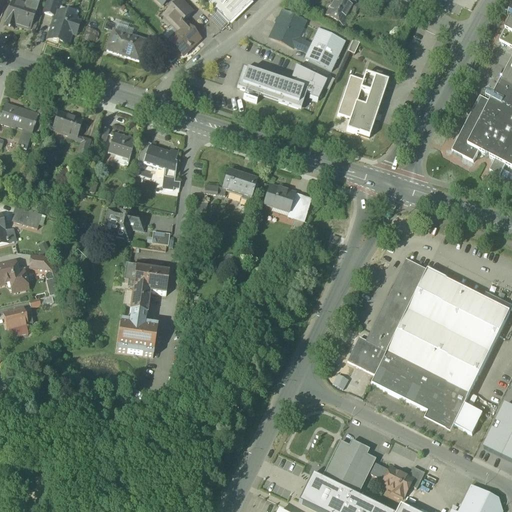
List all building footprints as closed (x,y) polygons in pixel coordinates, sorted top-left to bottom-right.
[(27,0),(25,7),(37,11),(40,0),(27,0)] [(62,4),(50,0),(47,0),(42,14),(55,18),(56,14),(64,17),(66,11),(60,9),(62,4)] [(169,1),(167,0),(154,0),(162,8),(169,1)] [(229,0),(222,8),(214,0),(208,6),(228,27),(253,3),(250,0),(229,0)] [(354,5),(345,0),(336,0),(326,18),(341,28),(350,13),(355,16),(359,9),(354,6),(354,5)] [(25,7),(12,3),(5,27),(15,30),(16,27),(30,32),(37,11),(25,7)] [(179,3),(168,14),(180,26),(191,15),(179,3)] [(77,13),(68,10),(66,11),(64,17),(76,21),(78,15),(77,13)] [(511,13),(508,18),(511,20),(511,22),(510,21),(510,22),(509,22),(504,30),(506,31),(505,32),(511,35),(511,89),(501,83),(500,85),(499,84),(495,93),(496,94),(495,95),(494,97),(489,94),(486,100),(492,103),(490,104),(468,148),(479,153),(485,157),(486,160),(489,159),(495,162),(505,167),(511,170),(511,13)] [(64,17),(56,14),(55,18),(48,41),(59,44),(68,46),(67,47),(68,47),(72,36),(75,37),(80,24),(76,23),(77,21),(76,21),(64,17)] [(304,25),(283,15),(271,39),(272,40),(292,49),(293,48),(308,55),(311,49),(296,42),(304,25)] [(187,28),(176,38),(170,44),(182,57),(190,50),(189,50),(198,41),(199,41),(187,28)] [(345,45),(318,32),(311,49),(308,55),(305,61),(331,74),(345,45)] [(511,35),(505,32),(504,33),(503,33),(499,41),(500,42),(499,43),(511,49),(511,35)] [(146,44),(113,33),(107,53),(139,64),(146,44)] [(359,45),(353,42),(347,54),(354,57),(359,45)] [(176,61),(169,52),(164,56),(171,65),(176,61)] [(511,62),(501,83),(511,89),(511,62)] [(315,80),(297,71),(292,88),(307,93),(306,97),(319,101),(324,90),(329,93),(334,82),(318,74),(315,80)] [(292,88),(243,72),(237,91),(300,113),(306,97),(307,93),(292,88)] [(365,109),(355,106),(346,133),(369,140),(388,84),(365,76),(360,93),(369,96),(365,109)] [(474,109),(468,122),(467,121),(462,130),(463,131),(457,142),(456,142),(452,151),(453,151),(452,153),(453,153),(453,154),(461,159),(462,158),(473,164),(479,153),(468,148),(490,104),(480,99),(479,100),(478,100),(473,109),(474,109)] [(38,117),(5,107),(0,123),(0,125),(15,130),(16,129),(23,131),(18,148),(21,150),(23,151),(23,150),(26,151),(32,134),(34,129),(35,130),(35,127),(38,117)] [(83,123),(58,115),(52,133),(68,138),(68,140),(81,145),(83,141),(77,139),(83,123)] [(109,131),(102,129),(97,144),(104,146),(109,131)] [(134,144),(114,137),(108,156),(109,154),(129,161),(127,165),(128,166),(136,142),(135,142),(134,144)] [(90,143),(83,141),(81,145),(78,155),(85,157),(90,143)] [(151,146),(141,143),(138,164),(143,166),(150,149),(151,146)] [(177,158),(150,149),(143,166),(164,173),(163,181),(167,181),(166,191),(173,192),(173,190),(179,191),(180,186),(174,185),(176,166),(175,165),(177,158)] [(505,167),(495,162),(490,173),(500,178),(505,167)] [(257,183),(228,174),(222,191),(242,197),(241,201),(249,204),(251,200),(257,183)] [(218,190),(205,188),(204,196),(217,198),(218,190)] [(290,194),(270,188),(264,208),(288,216),(289,213),(292,206),(292,205),(295,196),(290,194)] [(207,205),(192,204),(191,218),(206,219),(207,205)] [(292,206),(289,213),(288,216),(287,219),(294,222),(299,208),(292,206)] [(30,213),(20,210),(15,209),(11,224),(26,228),(30,213)] [(134,214),(119,211),(119,215),(109,213),(106,223),(116,225),(114,234),(111,233),(110,235),(114,236),(113,238),(128,242),(130,230),(143,233),(145,221),(133,218),(134,214)] [(2,217),(0,217),(0,245),(7,244),(8,246),(15,244),(12,232),(6,234),(2,217)] [(49,259),(32,257),(30,271),(52,274),(49,259)] [(25,270),(17,272),(15,264),(0,267),(0,287),(10,285),(12,295),(28,291),(26,281),(27,281),(25,270)] [(510,314),(426,272),(426,273),(408,264),(368,345),(359,340),(347,364),(375,377),(371,386),(454,428),(465,407),(510,314)] [(169,276),(136,271),(136,272),(127,270),(125,285),(129,285),(128,293),(133,293),(131,308),(130,315),(131,315),(146,317),(147,317),(150,296),(166,298),(169,276)] [(128,293),(126,292),(124,307),(131,308),(133,293),(128,293)] [(39,301),(29,304),(31,311),(41,308),(39,301)] [(24,311),(3,316),(7,333),(9,333),(9,334),(16,332),(18,339),(28,336),(26,329),(28,328),(28,327),(33,325),(31,318),(26,319),(24,311)] [(145,326),(146,317),(131,315),(129,324),(120,323),(116,354),(153,360),(158,328),(145,326)] [(334,386),(344,392),(349,382),(339,377),(334,386)] [(511,406),(508,405),(488,451),(511,460),(511,406)] [(483,415),(465,407),(454,428),(472,437),(483,415)] [(352,446),(350,451),(339,446),(321,481),(357,499),(369,476),(374,466),(375,464),(364,458),(366,454),(352,446)] [(389,473),(374,466),(369,476),(384,484),(389,473)] [(425,476),(413,470),(408,480),(412,482),(409,488),(417,492),(425,476)] [(408,480),(390,471),(389,473),(384,484),(382,488),(394,494),(393,497),(403,502),(409,488),(412,482),(408,480)] [(321,481),(312,477),(298,504),(314,511),(409,511),(399,507),(396,511),(383,511),(357,499),(321,481)] [(501,511),(498,501),(471,488),(459,511),(501,511)]
